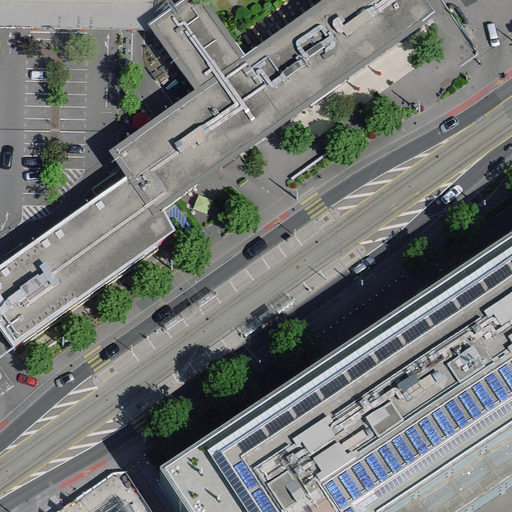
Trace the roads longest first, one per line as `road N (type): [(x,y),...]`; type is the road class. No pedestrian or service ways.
road 1 (secondary): [(2,511),(115,448),(360,273),(511,146)]
road 2 (secondary): [(511,88),(289,227),(99,359),(0,443)]
